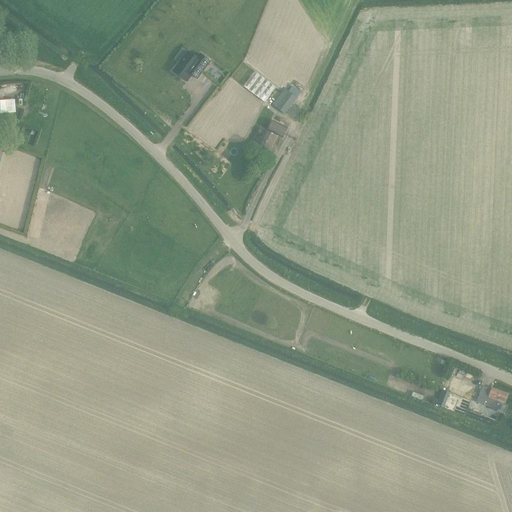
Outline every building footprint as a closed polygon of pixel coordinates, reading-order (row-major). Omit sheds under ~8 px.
[(188,52),(173,72),(187,82),(192,75),(197,79),(210,62),(200,54),(196,58),(188,52)] [(276,88),(255,73),(244,87),(265,103),(276,88)] [(284,90),(272,106),(284,115),(300,93),(292,87),(288,92),(284,90)] [(277,137),(282,140),(288,129),(272,121),(267,132),(261,128),(257,135),(262,137),(258,146),(270,151),(277,137)] [(451,391),(463,395),(466,385),(455,381),(451,391)] [(500,402),(505,404),(508,394),(492,388),(490,390),(482,387),(476,402),(497,410),(500,402)] [(439,400),(438,405),(448,409),(449,405),(439,400)]
